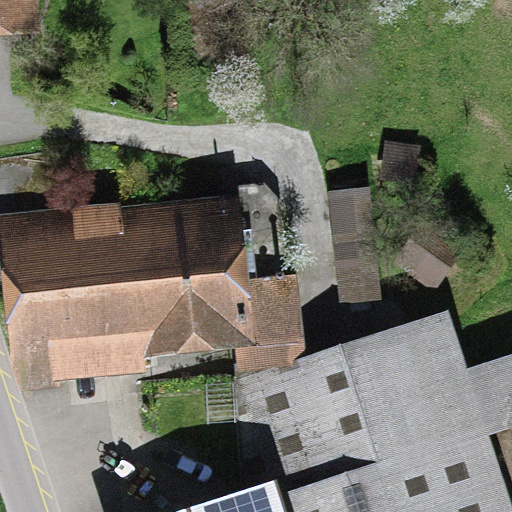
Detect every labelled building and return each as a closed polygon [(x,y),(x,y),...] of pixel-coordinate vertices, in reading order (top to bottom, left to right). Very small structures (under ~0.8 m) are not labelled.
[(29,0),(0,0),(0,26),(31,25),(29,0)] [(239,0),(179,0),(185,77),(245,72),(239,0)] [(134,235),(2,248),(12,352),(91,344),(90,341),(130,337),(130,340),(239,330),(241,347),(238,347),(240,363),(295,358),(278,203),(263,185),(225,191),(228,218),(134,227),(134,235)] [(459,250),(423,226),(401,259),(436,283),(459,250)] [(240,363),(235,366),(244,505),(220,511),(506,511),(447,326),(329,363),(295,358),(240,363)]
